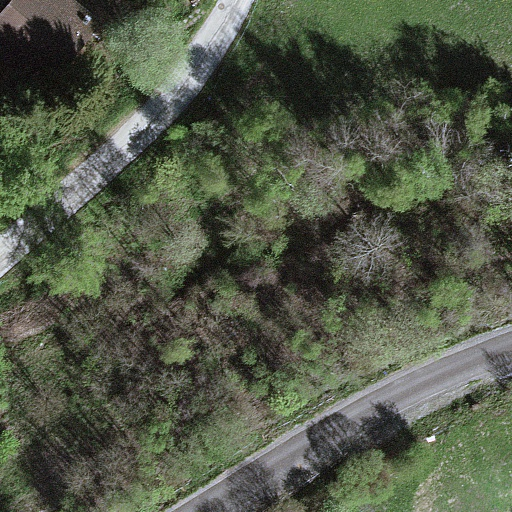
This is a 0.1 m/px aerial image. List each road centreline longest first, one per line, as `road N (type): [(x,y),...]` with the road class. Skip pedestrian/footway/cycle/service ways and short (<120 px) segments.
road 1 (residential): [(236,0),(191,89),(103,187),(0,267)]
road 2 (residential): [(203,511),(352,419),(511,348)]
